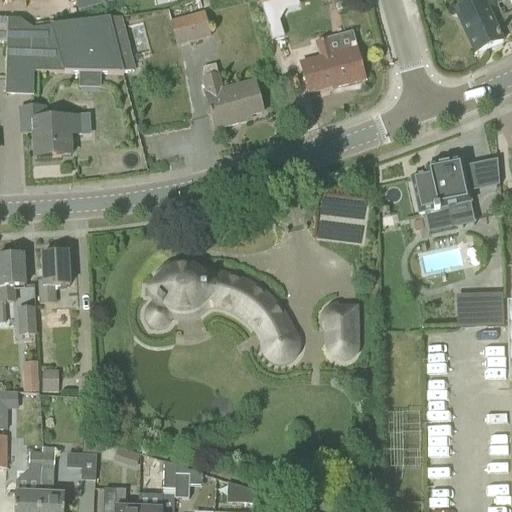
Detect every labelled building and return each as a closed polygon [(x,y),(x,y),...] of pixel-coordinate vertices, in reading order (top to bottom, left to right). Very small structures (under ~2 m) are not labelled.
[(73,0),(79,17),(139,0),(73,0)] [(475,56),(502,44),(482,0),(478,0),(455,11),(475,56)] [(176,48),(211,39),(205,14),(169,23),(176,48)] [(269,21),(274,40),(284,37),(279,18),(269,21)] [(109,22),(123,77),(135,74),(121,20),(109,22)] [(8,45),(8,22),(0,21),(0,44),(6,45),(8,45)] [(33,74),(123,77),(109,22),(53,28),(33,31),(19,22),(8,22),(8,45),(6,45),(6,73),(33,74)] [(343,90),(364,84),(351,35),(328,42),(315,45),(319,60),(299,65),(308,96),(342,87),(343,90)] [(222,92),(217,77),(214,66),(202,70),(201,82),(205,97),(214,132),(240,125),(239,121),(262,115),(254,84),(222,92)] [(41,125),(40,113),(21,115),(23,140),(35,139),(37,164),(72,162),(70,138),(91,137),(90,121),(41,125)] [(462,170),(460,164),(448,167),(447,165),(446,166),(446,167),(439,169),(439,167),(437,168),(437,169),(425,172),(426,178),(410,181),(418,217),(424,216),(433,214),(433,216),(439,214),(438,213),(446,211),(450,227),(473,222),(467,196),(467,192),(472,191),(467,169),(462,170)] [(22,260),(20,257),(11,257),(10,261),(0,261),(0,326),(6,326),(4,306),(15,305),(14,290),(25,289),(23,260),(22,260)] [(41,307),(55,306),(55,290),(68,290),(67,258),(42,259),(43,285),(40,285),(41,307)] [(195,278),(182,274),(182,266),(181,266),(176,267),(172,268),(168,270),(164,272),(161,275),(159,277),(162,280),(149,294),(148,294),(148,295),(149,295),(156,301),(154,308),(152,309),(151,310),(149,312),(148,313),(147,315),(147,316),(147,318),(147,320),(147,322),(148,324),(151,329),(157,329),(159,329),(162,329),(163,328),(164,327),(165,326),(166,325),(167,323),(168,322),(168,320),(168,318),(169,317),(174,319),(180,320),(184,320),(189,319),(192,319),(195,317),(201,313),(210,308),(213,308),(215,308),(225,310),(232,312),(240,317),(249,324),(257,334),(261,339),(263,344),(263,345),(262,347),(262,350),(263,352),(264,355),(265,357),(267,359),(269,361),(271,363),(273,364),(276,365),(278,365),(281,365),(283,365),(286,364),(288,363),(290,361),(292,359),(294,357),(295,355),(296,353),(296,350),(297,348),(296,345),(296,343),(295,340),(293,338),(292,336),(290,334),(289,335),(290,336),(272,344),(266,333),(260,323),(275,309),(273,307),(263,298),(253,291),(245,287),(235,282),(227,280),(219,278),(213,278),(203,277),(195,278)] [(504,295),(458,297),(459,329),(505,327),(504,295)] [(320,317),(318,322),(319,328),(320,331),(324,336),(324,340),(359,340),(358,308),(337,308),(337,304),(334,305),(329,307),(325,309),(322,312),(320,317)] [(18,339),(36,338),(35,310),(17,311),(18,339)] [(23,395),(38,395),(37,364),(22,365),(23,395)] [(41,395),(58,395),(58,373),(41,374),(41,395)] [(78,400),(91,400),(90,380),(77,380),(78,400)] [(39,498),(38,511),(63,511),(64,499),(53,498),(55,450),(41,450),(41,455),(40,473),(39,473),(39,498)] [(40,473),(41,455),(29,454),(28,473),(39,473),(40,473)] [(174,498),(174,501),(188,502),(189,489),(202,490),(201,479),(174,471),(174,498)] [(256,495),(225,485),(225,497),(240,498),(239,507),(255,508),(256,495)] [(124,511),(125,492),(103,492),(102,511),(124,511)] [(38,511),(39,498),(16,497),(15,511),(38,511)] [(174,498),(138,497),(137,511),(173,511),(174,501),(174,498)]
